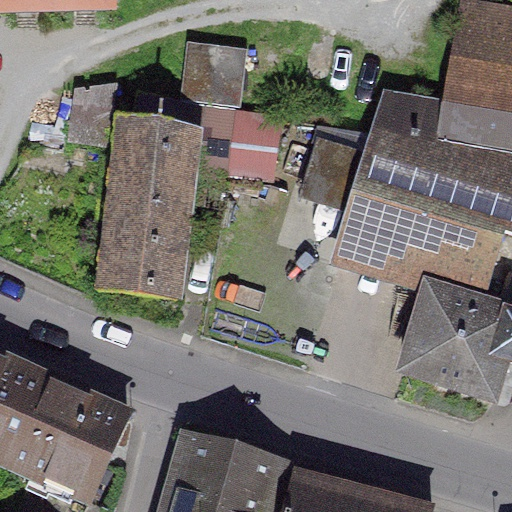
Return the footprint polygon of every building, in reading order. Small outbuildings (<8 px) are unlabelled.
[(107,0),(0,0),(0,17),(108,6),(107,0)] [(380,97),(333,260),(423,285),(396,381),(511,414),(511,310),(484,303),(503,235),(511,237),(511,160),(502,158),(511,121),(511,13),(465,1),(433,112),(380,97)] [(122,115),(239,124),(244,42),(184,38),(180,101),(124,98),(122,115)] [(230,112),(229,166),(281,168),(283,113),(230,112)] [(96,132),(77,292),(176,304),(196,144),(96,132)] [(102,511),(134,428),(0,377),(0,474),(98,511),(102,511)] [(264,511),(275,472),(190,448),(172,511),(264,511)] [(371,511),(296,494),(291,511),(371,511)]
